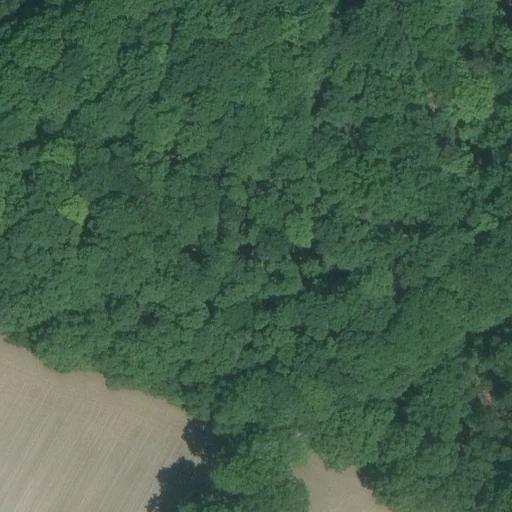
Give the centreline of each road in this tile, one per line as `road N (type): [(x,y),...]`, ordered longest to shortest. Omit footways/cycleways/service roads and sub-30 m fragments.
road 1 (track): [(0,305),(292,423)]
road 2 (track): [(511,278),(292,423)]
road 3 (track): [(292,423),(511,508)]
road 4 (track): [(0,82),(126,0)]
